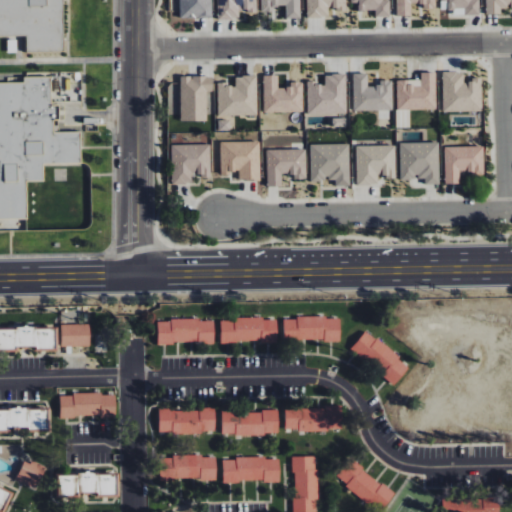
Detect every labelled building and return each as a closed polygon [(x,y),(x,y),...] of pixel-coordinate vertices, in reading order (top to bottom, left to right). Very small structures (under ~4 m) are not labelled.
[(0,0),(0,36),(25,39),(28,50),(44,52),(46,46),(47,30),(25,22),(27,6),(22,5),(22,0),(0,0)] [(211,0),(178,0),(179,18),(212,18),(211,0)] [(256,0),(217,0),(218,19),(239,19),(239,11),(256,11),(256,0)] [(260,0),(261,11),(275,11),(275,6),(286,6),(286,18),(300,18),(299,0),(260,0)] [(306,0),(307,17),(328,17),(328,10),(346,10),(345,0),(306,0)] [(389,17),(388,0),(351,0),(351,3),(358,3),(358,12),(375,11),(375,17),(389,17)] [(435,0),(396,0),(396,16),(411,16),(411,4),(423,3),(423,9),(435,9),(435,0)] [(440,0),(440,1),(447,1),(447,14),(479,14),(478,0),(440,0)] [(511,8),(511,0),(485,0),(486,15),(500,14),(500,8),(510,8),(511,8)] [(436,109),(436,72),(421,73),(421,79),(396,80),(397,110),(436,109)] [(482,79),(470,79),(470,82),(464,82),(464,72),(442,73),(443,112),(482,112),(482,79)] [(392,80),(378,80),(378,87),(367,87),(367,73),(353,73),(353,111),(392,110),(392,80)] [(346,74),(324,75),(325,83),(307,83),(307,115),(346,114),(346,74)] [(278,75),(263,76),(264,113),(302,112),(302,82),(289,82),(289,88),(278,88),(278,75)] [(0,220),(27,219),(26,182),(43,181),(43,165),(81,163),(80,131),(54,132),(53,120),(59,120),(58,105),(52,105),(50,76),(23,77),(23,82),(0,82),(0,220)] [(206,121),(206,92),(212,92),(212,76),(180,77),(181,121),(206,121)] [(217,85),(218,116),(258,115),(257,76),(235,77),(235,84),(217,85)] [(260,180),(259,141),(220,142),(221,173),(239,172),(239,181),(260,180)] [(399,143),(400,180),(415,179),(415,178),(425,178),(425,185),(439,184),(439,142),(399,143)] [(171,184),(192,184),(192,175),(210,175),(210,144),(171,145),(171,184)] [(310,145),(311,182),(325,181),(325,179),(335,179),(335,186),(350,186),(349,144),(310,145)] [(356,146),(357,185),(378,185),(378,178),(395,178),(395,146),(356,146)] [(483,146),(444,147),(445,184),(460,184),(459,171),(471,171),(472,177),(484,176),(483,146)] [(305,149),(266,150),(267,186),(281,186),(281,174),(294,174),(294,179),(306,179),(305,149)] [(283,318),(283,341),(340,340),(340,317),(283,318)] [(220,343),(277,342),(277,318),(220,319),(220,343)] [(157,320),(158,344),(214,343),(214,319),(157,320)] [(61,325),(61,347),(90,346),(90,324),(61,325)] [(54,328),(0,328),(0,348),(54,348),(54,328)] [(395,385),(409,366),(365,331),(351,349),(395,385)] [(116,394),(60,395),(60,418),(116,417),(116,394)] [(285,408),(285,431),(343,430),(342,407),(285,408)] [(0,431),(47,431),(46,408),(0,408),(0,431)] [(158,410),(159,434),(216,433),(215,409),(158,410)] [(278,411),(222,412),(222,435),(278,434),(278,411)] [(216,479),(216,456),(160,457),(160,480),(216,479)] [(293,457),(294,511),(317,511),(317,457),(293,457)] [(223,482),(280,481),(280,459),(266,459),(266,458),(222,458),(223,482)] [(380,511),(395,494),(348,458),(334,477),(379,511),(380,511)] [(16,481),(37,489),(46,467),(25,459),(16,481)] [(116,475),(58,474),(58,494),(116,495),(116,475)] [(0,510),(3,511),(4,511),(11,493),(0,488),(0,510)] [(442,501),(442,511),(498,511),(498,498),(442,501)]
